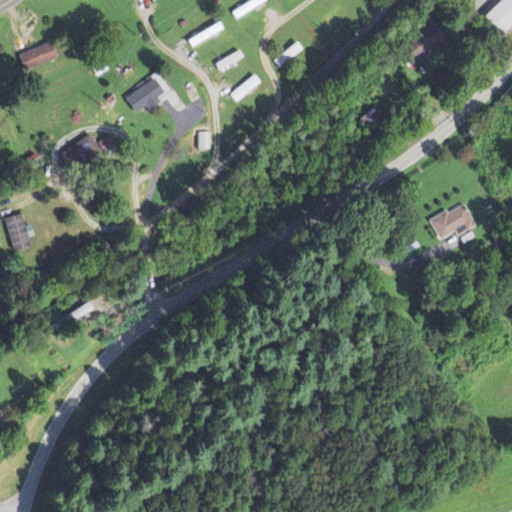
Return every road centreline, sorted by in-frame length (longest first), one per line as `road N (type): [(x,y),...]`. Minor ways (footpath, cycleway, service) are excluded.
road 1 (tertiary): [(23,511),(64,417),(126,337),(155,311),(383,176),(511,64)]
road 2 (residential): [(143,224),(272,121),(394,0)]
road 3 (residential): [(183,115),(142,220),(155,311)]
road 4 (residential): [(221,165),(211,87),(198,67),(157,41)]
road 5 (residential): [(305,0),(267,32),(261,51),(277,89),(272,121)]
